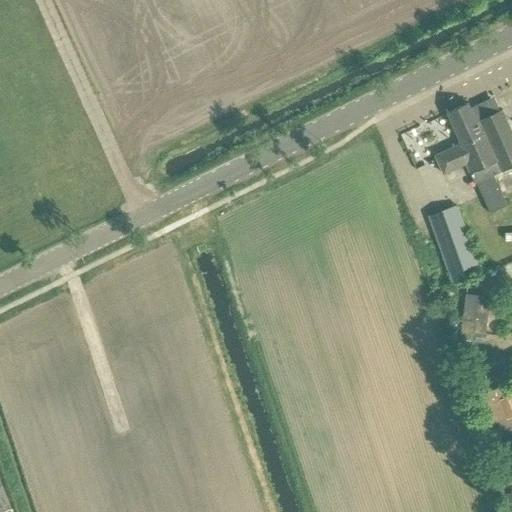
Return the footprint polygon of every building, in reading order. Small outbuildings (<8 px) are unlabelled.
[(447,112),(461,144),(435,155),(443,174),(466,164),(488,214),(508,205),(494,174),(511,166),(511,134),(501,110),(476,122),(467,103),(447,112)] [(461,270),(478,264),(457,206),(428,217),(452,284),(464,280),(461,270)] [(486,345),(490,301),(465,299),(460,343),(473,344),(486,345)] [(502,373),(511,368),(511,356),(497,363),(502,373)] [(511,417),(511,394),(508,385),(476,397),(487,427),(511,417)]
